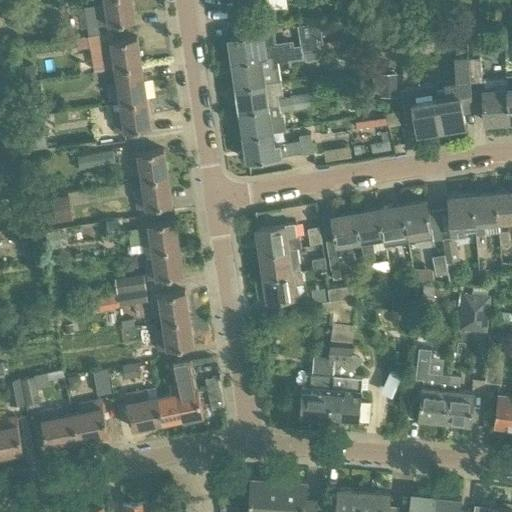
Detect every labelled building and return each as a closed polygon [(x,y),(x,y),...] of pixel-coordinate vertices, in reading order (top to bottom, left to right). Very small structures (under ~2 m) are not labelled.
[(97,4),(86,6),(89,27),(134,20),(131,0),(105,0),(106,3),(97,4)] [(240,35),(228,37),(232,61),(288,53),(286,42),(275,44),(272,19),(241,15),(244,34),(240,34),(240,35)] [(136,37),(103,41),(106,62),(114,61),(115,68),(140,64),(136,37)] [(292,41),(286,42),(288,53),(288,60),(304,57),(302,45),(293,47),(292,41)] [(304,52),(305,60),(317,59),(316,51),(304,52)] [(288,53),(232,61),(236,87),(265,82),(280,80),(277,61),(288,60),(288,53)] [(477,56),(465,58),(469,82),(481,80),(477,56)] [(454,80),(432,84),(434,97),(436,97),(442,128),(465,124),(461,98),(472,96),(469,82),(465,58),(465,57),(454,58),(452,68),(454,80)] [(140,64),(115,68),(120,103),(146,99),(140,64)] [(376,93),(398,93),(397,71),(376,71),(376,93)] [(265,82),(236,87),(239,111),(268,107),(265,82)] [(506,88),(482,90),(485,121),(508,120),(506,88)] [(309,95),(293,97),(295,109),(310,106),(309,95)] [(268,107),(239,111),(243,136),(272,132),(285,130),(283,115),(280,116),(280,111),(295,109),(293,97),(278,99),(279,105),(268,107)] [(436,97),(434,97),(412,101),(418,133),(442,128),(436,97)] [(121,110),(113,111),(116,132),(150,126),(146,99),(120,103),(121,110)] [(357,126),(386,120),(384,112),(355,119),(357,126)] [(272,132),(243,136),(246,160),(300,153),(300,154),(312,152),(310,133),(298,135),(299,140),(273,144),(272,132)] [(388,141),(369,143),(370,153),(389,150),(388,141)] [(323,147),(324,156),(350,154),(349,144),(323,147)] [(164,149),(129,154),(132,175),(141,173),(142,180),(168,176),(164,149)] [(115,162),(113,150),(101,152),(103,164),(115,162)] [(143,186),(134,188),(137,209),(172,204),(168,176),(142,180),(143,186)] [(511,190),(496,192),(499,220),(511,218),(511,190)] [(496,192),(473,194),(476,230),(478,247),(487,246),(485,234),(500,232),(499,220),(496,192)] [(473,194),(449,196),(453,232),(476,230),(473,194)] [(67,195),(43,199),(42,199),(46,223),(71,218),(67,195)] [(102,208),(88,210),(89,223),(128,217),(125,200),(102,203),(102,208)] [(427,200),(403,204),(408,232),(432,228),(427,200)] [(403,204),(380,208),(384,235),(387,250),(387,249),(390,262),(398,260),(396,248),(398,247),(396,234),(408,232),(403,204)] [(380,208),(356,212),(361,239),(365,265),(374,264),(372,252),(375,251),(372,237),(384,235),(380,208)] [(335,231),(325,233),(331,269),(340,268),(338,256),(340,255),(351,254),(350,241),(361,239),(356,212),(333,215),(335,231)] [(319,218),(307,221),(311,244),(323,242),(319,218)] [(174,220),(140,225),(143,245),(152,244),(153,251),(178,247),(174,220)] [(296,223),(257,228),(261,252),(296,247),(302,246),(300,236),(298,236),(296,223)] [(64,229),(46,231),(48,249),(66,246),(64,229)] [(509,232),(501,233),(502,244),(510,244),(509,232)] [(455,236),(443,238),(446,261),(459,259),(455,236)] [(154,257),(145,259),(148,279),(182,274),(178,247),(153,251),(154,257)] [(296,247),(261,252),(264,276),(292,272),(300,271),(296,247)] [(448,273),(445,253),(432,255),(436,275),(448,273)] [(326,257),(313,260),(314,268),(327,266),(326,257)] [(292,272),(264,276),(268,300),(296,296),(292,272)] [(144,274),(115,277),(117,291),(145,288),(144,274)] [(351,281),(327,286),(330,301),(353,297),(351,281)] [(145,288),(117,291),(119,304),(147,301),(145,288)] [(184,290),(150,295),(153,316),(162,315),(163,322),(188,318),(184,290)] [(491,295),(477,294),(473,330),(487,331),(491,295)] [(164,328),(155,329),(158,350),(192,345),(188,318),(163,322),(164,328)] [(331,324),(328,358),(328,359),(333,359),(329,418),(359,420),(369,421),(370,401),(360,400),(362,377),(352,376),(353,369),(361,362),(356,354),(351,354),(354,326),(331,324)] [(151,346),(131,349),(133,361),(152,358),(151,346)] [(414,375),(423,376),(418,417),(444,420),(449,374),(426,372),(428,350),(416,349),(414,375)] [(296,398),(296,407),(300,407),(299,415),(329,418),(333,359),(328,359),(328,358),(313,357),(312,373),(311,373),(310,386),(302,386),(301,398),(296,398)] [(203,413),(197,387),(196,387),(190,359),(170,363),(175,384),(182,418),(203,413)] [(487,359),(485,381),(499,383),(501,361),(487,359)] [(152,374),(149,360),(125,365),(128,379),(152,374)] [(108,367),(94,369),(97,394),(112,392),(108,367)] [(449,374),(444,420),(470,424),(473,392),(459,390),(460,376),(449,374)] [(33,375),(22,377),(27,403),(38,401),(33,375)] [(219,386),(217,376),(205,378),(207,389),(219,386)] [(19,378),(6,380),(11,404),(24,402),(19,378)] [(182,418),(175,384),(168,386),(170,394),(158,397),(163,421),(182,418)] [(147,389),(125,394),(132,428),(163,421),(158,397),(158,396),(149,398),(147,389)] [(511,396),(497,395),(493,426),(511,428),(511,396)] [(81,411),(73,413),(78,439),(109,433),(102,398),(79,403),(81,411)] [(62,406),(40,411),(47,445),(78,439),(73,413),(64,415),(62,406)] [(0,454),(24,450),(16,415),(0,418),(0,454)] [(238,499),(236,511),(276,511),(279,478),(251,476),(250,500),(238,499)] [(279,478),(276,511),(315,511),(316,504),(304,503),(306,480),(279,478)] [(335,511),(361,511),(364,490),(338,487),(335,511)] [(364,490),(361,511),(387,511),(389,492),(364,490)] [(411,493),(409,511),(434,511),(437,496),(411,493)] [(459,511),(461,498),(437,496),(434,511),(459,511)] [(149,511),(147,498),(121,503),(123,511),(149,511)]
